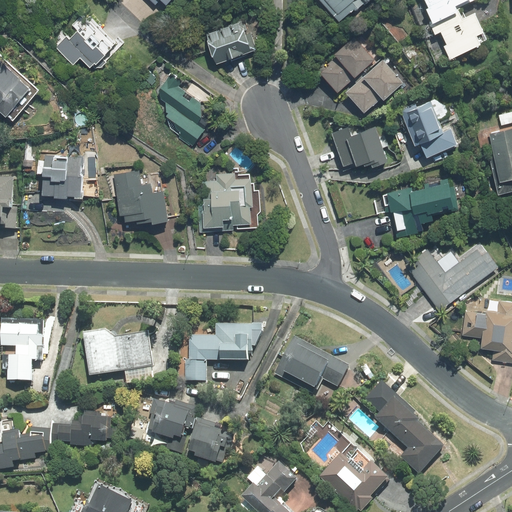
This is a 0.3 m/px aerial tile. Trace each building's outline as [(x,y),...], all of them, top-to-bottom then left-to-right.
[(317,0),(330,14),(333,11),(344,23),(370,0),(317,0)] [(422,0),(412,5),(421,27),(435,22),(450,57),(482,44),(478,34),(485,31),(477,11),(464,16),(458,2),(463,0),(422,0)] [(68,34),(55,46),(73,65),(83,55),(95,68),(120,44),(89,11),(75,24),(82,31),(73,39),(68,34)] [(218,64),(262,49),(254,25),(246,28),(242,17),(206,30),(218,64)] [(407,17),(391,31),(400,41),(416,27),(407,17)] [(340,91),(376,58),(354,35),(319,68),(340,91)] [(41,90),(2,58),(0,60),(0,107),(16,121),(41,90)] [(404,82),(383,59),(348,91),(366,111),(385,94),(387,96),(404,82)] [(185,81),(172,73),(150,107),(173,122),(169,128),(193,144),(210,118),(202,112),(208,103),(182,86),(185,81)] [(440,95),(402,110),(416,144),(421,142),(426,155),(459,142),(440,95)] [(511,110),(499,114),(502,126),(511,122),(511,110)] [(349,127),(330,134),(343,169),(365,161),(366,164),(373,161),(375,165),(389,160),(376,126),(352,135),(349,127)] [(495,156),(490,157),(499,192),(511,189),(511,127),(490,133),(495,156)] [(85,155),(45,154),(44,165),(36,165),(36,173),(44,173),(43,193),(56,193),(55,197),(69,197),(69,195),(75,195),(75,197),(84,198),(85,155)] [(210,198),(202,198),(204,232),(233,231),(233,224),(237,223),(238,228),(258,228),(257,213),(262,213),(261,188),(252,189),(252,174),(239,174),(238,168),(217,169),(218,180),(209,180),(210,198)] [(139,170),(115,173),(120,214),(127,213),(128,221),(138,219),(139,222),(153,220),(153,222),(169,219),(165,190),(154,192),(152,182),(141,184),(139,170)] [(0,228),(15,229),(16,204),(13,204),(14,178),(0,177),(0,228)] [(449,177),(390,191),(400,235),(423,230),(421,222),(434,219),(433,212),(456,207),(449,177)] [(30,191),(23,191),(22,205),(30,206),(30,191)] [(406,266),(422,285),(418,288),(428,300),(421,306),(428,315),(439,306),(443,311),(498,265),(479,242),(458,259),(451,250),(438,260),(428,248),(406,266)] [(511,362),(511,297),(500,297),(499,308),(486,307),(485,311),(464,309),(462,332),(483,333),(482,346),(497,347),(496,361),(511,362)] [(52,320),(3,319),(2,355),(10,355),(10,380),(32,381),(33,360),(42,361),(42,355),(51,355),(52,320)] [(257,346),(265,325),(217,323),(217,337),(187,336),(186,381),(206,382),(207,361),(249,362),(250,346),(257,346)] [(115,331),(87,334),(92,374),(126,370),(127,380),(155,377),(149,333),(116,337),(115,331)] [(349,365),(295,337),(276,373),(313,392),(322,375),(339,385),(349,365)] [(410,446),(401,456),(421,473),(445,445),(419,423),(421,420),(413,414),(416,411),(380,381),(365,399),(382,413),(377,419),(410,446)] [(216,424),(203,420),(193,417),(197,405),(177,399),(175,405),(154,399),(150,411),(159,414),(154,430),(172,436),(167,449),(192,457),(193,454),(219,462),(223,449),(230,452),(235,435),(214,429),(216,424)] [(25,431),(4,432),(3,446),(0,446),(0,469),(15,468),(14,462),(37,459),(37,455),(50,453),(51,441),(72,442),(72,446),(93,447),(93,441),(106,441),(107,415),(82,414),(81,422),(53,421),(53,428),(25,427),(25,431)] [(148,421),(135,418),(130,437),(142,441),(148,421)] [(344,453),(321,476),(355,511),(360,511),(391,482),(359,450),(349,459),(344,453)] [(247,501),(242,505),(249,511),(315,511),(313,509),(310,511),(295,511),(281,498),(299,480),(280,461),(267,474),(259,466),(248,478),(255,485),(243,496),(247,501)] [(129,511),(134,503),(100,487),(90,506),(80,502),(75,511),(129,511)]
